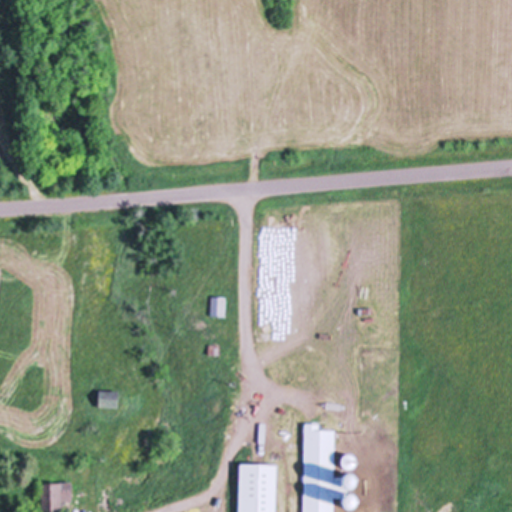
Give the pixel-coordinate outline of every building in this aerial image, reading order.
[(226,296),(225,315),(211,314),(211,295),(226,296)] [(208,343),(220,343),(220,355),(208,355),(208,343)] [(98,389),(118,390),(117,407),(97,406),(98,389)] [(303,511),(304,423),(318,423),(318,430),(334,430),(333,476),(342,476),(342,475),(344,473),(347,472),(351,472),(354,474),(356,477),(357,480),(356,484),(355,486),(352,487),(349,487),(345,486),(343,484),(343,497),(333,496),(332,511),(303,511)] [(342,460),(343,456),(344,454),(348,453),(352,453),(354,455),(356,457),(357,461),(356,465),(355,466),(352,468),(349,468),(345,467),(343,464),(342,460)] [(276,463),(274,511),(238,511),(240,462),(276,463)] [(69,482),(70,502),(59,502),(59,510),(38,510),(38,483),(69,482)] [(342,500),(343,498),(344,496),(345,494),(349,493),(352,493),(355,495),(357,497),(357,499),(358,501),(358,503),(357,505),(355,507),(352,508),(350,509),(348,508),(346,507),(344,505),(342,502),(342,500)]
